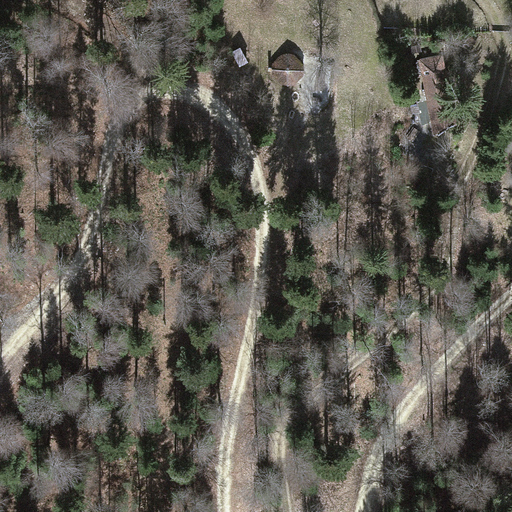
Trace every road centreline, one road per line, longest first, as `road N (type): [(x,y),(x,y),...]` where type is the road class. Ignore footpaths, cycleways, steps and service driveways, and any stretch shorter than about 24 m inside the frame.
road 1 (track): [(0,377),(53,310),(115,130),(138,102),(166,91),(211,104),(245,154),(257,233),(224,455),(226,511)]
road 2 (track): [(490,0),(501,21),(455,201),(436,375)]
road 3 (track): [(368,511),(405,412),(511,294)]
road 4 (track): [(166,91),(109,18),(76,0)]
road 5 (track): [(256,212),(312,96)]
